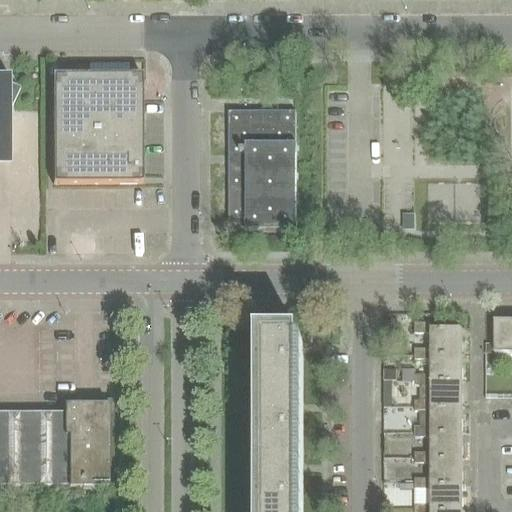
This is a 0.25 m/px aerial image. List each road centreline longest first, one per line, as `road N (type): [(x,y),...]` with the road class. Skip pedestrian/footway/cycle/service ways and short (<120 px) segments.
road 1 (residential): [(511,33),(185,33)]
road 2 (residential): [(180,282),(185,33)]
road 3 (tertiary): [(181,511),(180,282)]
road 4 (residential): [(363,511),(363,282)]
road 5 (tertiary): [(153,282),(153,511)]
road 6 (residential): [(185,33),(0,33)]
road 7 (tertiary): [(180,282),(363,282)]
road 8 (residential): [(153,282),(0,282)]
road 9 (tertiary): [(363,282),(511,282)]
